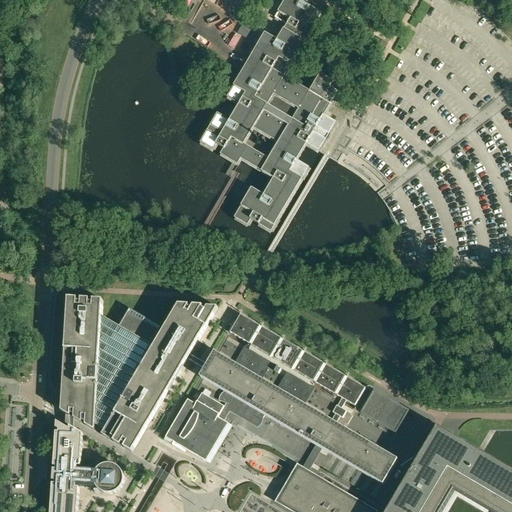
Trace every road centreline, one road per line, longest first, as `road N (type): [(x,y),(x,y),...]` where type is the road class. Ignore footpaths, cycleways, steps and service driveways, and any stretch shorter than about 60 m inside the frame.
road 1 (residential): [(37,391),(61,106),(99,0)]
road 2 (residential): [(29,511),(37,391)]
